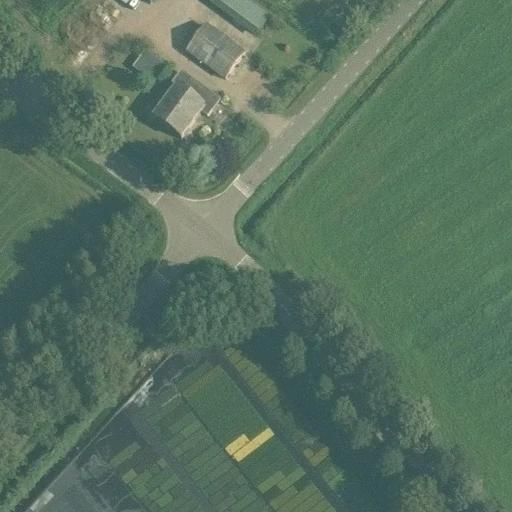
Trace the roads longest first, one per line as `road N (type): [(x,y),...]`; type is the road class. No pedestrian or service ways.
road 1 (unclassified): [(443,511),(204,230)]
road 2 (unclassified): [(204,230),(418,0)]
road 3 (unclassified): [(0,451),(204,230)]
road 4 (unclassified): [(204,230),(0,80)]
